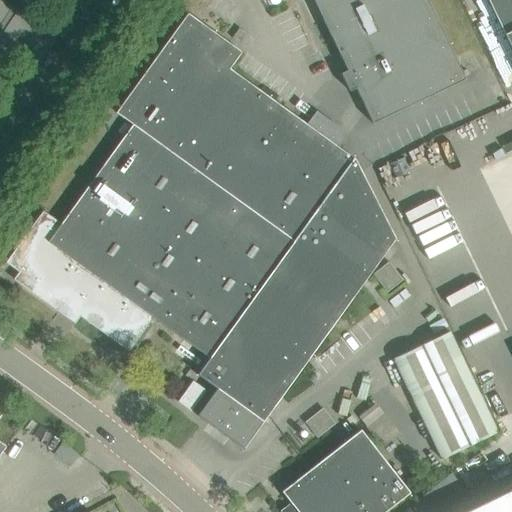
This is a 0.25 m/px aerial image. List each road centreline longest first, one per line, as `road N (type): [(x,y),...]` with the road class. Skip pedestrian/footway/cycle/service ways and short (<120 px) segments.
road 1 (unclassified): [(197,511),(146,463),(0,354)]
road 2 (secondary): [(0,143),(99,0)]
